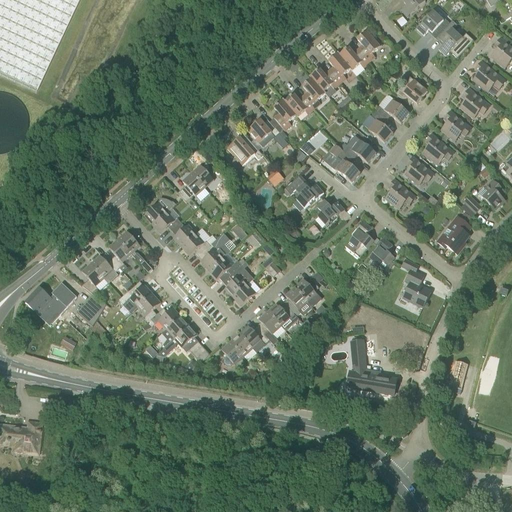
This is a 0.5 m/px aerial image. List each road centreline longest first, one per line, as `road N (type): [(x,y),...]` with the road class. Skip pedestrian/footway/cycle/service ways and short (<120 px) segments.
road 1 (secondary): [(394,475),(324,430),(34,375)]
road 2 (secondary): [(115,203),(242,87),(355,0)]
road 3 (residential): [(418,456),(427,361),(463,286)]
road 4 (secondary): [(5,300),(115,203)]
road 5 (residential): [(359,201),(445,88)]
road 6 (residential): [(463,286),(359,201)]
road 7 (residential): [(165,259),(165,284),(214,340),(235,325)]
road 8 (residential): [(445,88),(363,0)]
